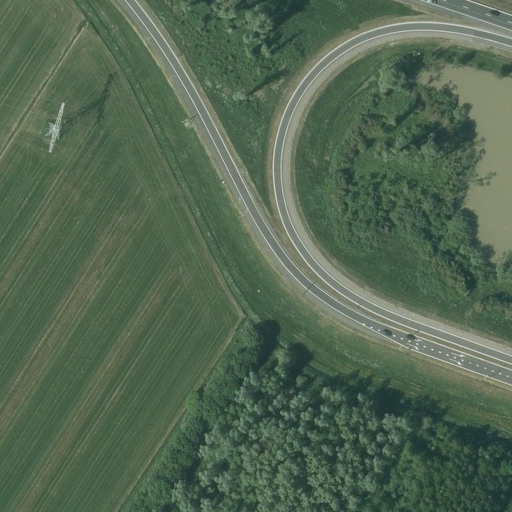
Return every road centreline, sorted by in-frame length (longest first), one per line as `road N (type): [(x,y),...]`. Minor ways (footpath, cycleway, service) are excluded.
road 1 (motorway): [(511,360),(396,319),(330,281),(295,239),(277,178),(286,119),(343,51),(408,28),(511,45)]
road 2 (motorway): [(128,0),(178,68),(279,255),(303,281),(356,317),(511,374)]
